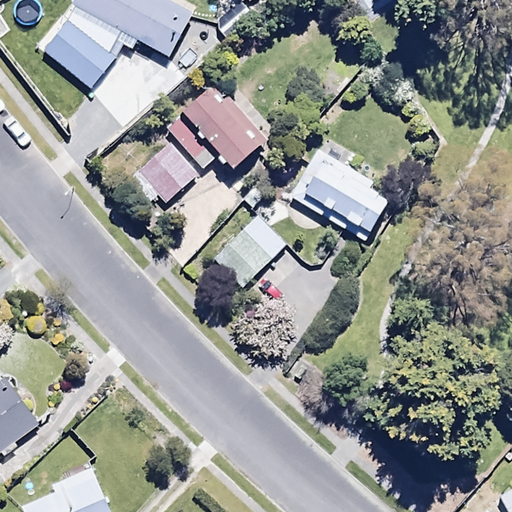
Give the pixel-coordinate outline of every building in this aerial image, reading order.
[(134,44),(166,59),(188,12),(162,0),(73,0),(69,9),(116,32),(111,42),(131,52),(134,44)] [(66,21),(39,54),(86,92),(113,59),(66,21)] [(176,117),(161,129),(198,172),(212,160),(225,175),(263,143),(212,83),(175,115),(176,117)] [(326,140),(317,156),(314,154),(287,202),(361,244),(384,204),(365,193),(370,186),(346,172),(355,156),(326,140)] [(161,207),(193,179),(163,145),(118,185),(139,210),(153,198),(161,207)] [(235,296),(283,247),(253,218),(205,267),(235,296)] [(0,455),(38,429),(3,379),(0,380),(0,455)] [(52,494),(18,509),(18,511),(107,511),(90,470),(49,488),(52,494)] [(511,511),(511,488),(494,499),(500,511),(511,511)]
